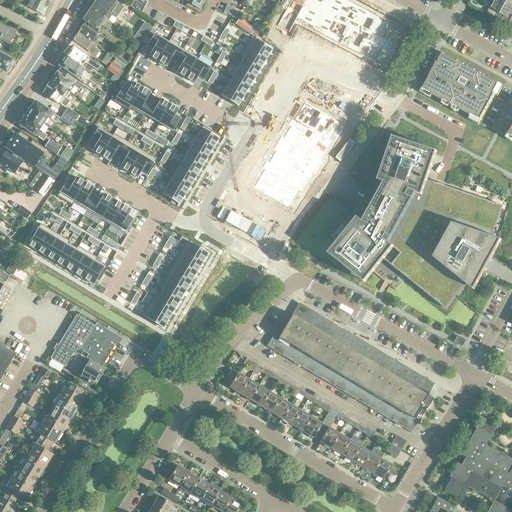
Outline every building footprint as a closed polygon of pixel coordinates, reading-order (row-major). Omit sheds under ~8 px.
[(25,0),(23,4),(27,6),(44,15),(51,0),(25,0)] [(116,18),(123,7),(118,3),(118,4),(112,0),(96,0),(90,9),(106,20),(107,19),(110,14),(116,18)] [(180,0),(187,3),(185,6),(193,9),(194,6),(200,9),(203,0),(180,0)] [(352,0),(305,0),(295,19),(386,68),(407,29),(352,0)] [(511,8),(496,0),(492,0),(488,8),(503,16),(502,17),(511,22),(511,14),(508,13),(511,8)] [(223,12),(237,19),(241,11),(227,4),(223,12)] [(108,29),(112,23),(107,19),(106,20),(90,9),(83,19),(97,29),(99,30),(102,25),(108,29)] [(235,24),(256,38),(258,35),(258,30),(239,17),(235,24)] [(0,41),(1,41),(8,45),(16,32),(0,23),(0,41)] [(78,32),(96,45),(99,41),(97,39),(100,34),(84,23),(83,25),(80,29),(78,32)] [(141,42),(148,31),(144,29),(137,40),(141,42)] [(96,45),(78,32),(76,35),(71,43),(87,53),(94,58),(99,51),(95,47),(96,45)] [(154,34),(146,47),(152,50),(148,56),(157,61),(168,43),(154,34)] [(126,52),(131,55),(139,43),(134,39),(126,52)] [(255,39),(249,49),(265,59),(271,49),(255,39)] [(168,43),(157,61),(166,66),(169,60),(174,64),(182,51),(168,43)] [(73,46),(66,55),(66,56),(81,66),(84,61),(97,70),(101,65),(88,56),(73,46)] [(249,49),(244,58),(260,68),(265,59),(249,49)] [(182,51),(174,64),(180,67),(176,72),(185,78),(196,59),(182,51)] [(0,69),(5,72),(13,60),(0,52),(0,69)] [(112,56),(107,53),(101,62),(106,65),(112,56)] [(114,53),(112,56),(121,63),(123,60),(114,53)] [(478,125),(495,94),(497,96),(503,86),(483,75),(484,74),(468,66),(467,67),(443,54),(438,63),(437,63),(423,89),(433,94),(432,95),(443,101),(444,100),(450,103),(450,104),(453,106),(454,105),(460,108),(460,109),(470,115),(468,119),(478,125)] [(58,66),(78,79),(85,69),(81,66),(66,56),(58,66)] [(244,58),(238,68),(254,77),(260,68),(244,58)] [(196,59),(185,78),(194,83),(197,77),(202,80),(210,68),(196,59)] [(111,62),(106,69),(117,76),(121,69),(111,62)] [(52,79),(70,92),(74,86),(79,89),(82,84),(77,81),(59,68),(57,71),(52,79)] [(238,68),(233,77),(249,87),(254,77),(238,68)] [(233,77),(227,86),(243,96),(249,87),(233,77)] [(70,92),(52,79),(51,80),(49,80),(47,83),(47,85),(46,87),(47,87),(43,93),(57,103),(60,105),(62,102),(66,105),(69,101),(65,98),(70,92)] [(124,84),(116,97),(130,106),(141,87),(133,82),(129,88),(124,84)] [(227,86),(221,96),(238,106),(243,96),(227,86)] [(141,87),(130,106),(144,114),(152,101),(147,98),(150,93),(141,87)] [(97,96),(94,101),(99,105),(103,100),(97,96)] [(152,101),(144,114),(158,122),(169,104),(160,99),(157,104),(152,101)] [(253,185),(253,186),(254,186),(262,191),(263,191),(268,194),(268,195),(268,194),(272,197),(273,197),(278,200),(278,201),(279,200),(287,205),(287,206),(288,206),(292,198),(295,199),(295,200),(296,200),(297,200),(298,200),(298,199),(299,198),(302,193),(302,192),(302,191),(301,190),(305,183),(306,183),(307,183),(307,182),(308,182),(312,175),(312,174),(312,173),(312,172),(314,173),(315,173),(314,173),(318,167),(319,166),(318,166),(322,160),(323,160),(322,160),(320,158),(321,158),(322,158),(322,157),(327,150),(327,149),(327,148),(327,147),(326,147),(330,140),(331,140),(331,141),(332,141),(333,140),(334,140),(334,139),(337,134),(338,133),(337,132),(337,131),(336,130),(333,129),(338,121),(338,120),(338,121),(329,116),(329,115),(324,112),(323,111),(323,112),(319,110),(319,109),(318,109),(314,106),(313,105),(313,106),(305,101),(305,100),(304,100),(304,101),(299,108),(297,107),(296,106),(295,106),(294,106),(294,107),(293,107),(293,108),(290,113),(289,114),(289,115),(290,115),(290,116),(291,117),(287,123),(286,122),(285,122),(284,123),(283,123),(283,124),(279,131),(278,132),(278,133),(278,134),(279,134),(279,135),(280,135),(276,141),(275,141),(276,142),(272,147),(271,147),(270,147),(269,148),(268,148),(264,156),(264,157),(263,157),(264,158),(264,159),(265,160),(261,166),(260,166),(259,166),(258,166),(258,167),(257,167),(254,172),(254,173),(254,174),(254,175),(255,175),(255,176),(258,177),(253,185)] [(36,101),(28,113),(44,124),(51,129),(59,117),(52,112),(36,101)] [(169,104),(158,122),(172,131),(180,118),(175,115),(178,109),(169,104)] [(64,113),(75,121),(86,129),(90,123),(68,108),(64,113)] [(44,124),(28,113),(20,125),(36,136),(35,136),(43,141),(47,135),(39,130),(44,124)] [(75,121),(64,113),(60,119),(71,126),(75,121)] [(97,129),(89,142),(95,145),(92,151),(100,156),(111,137),(97,129)] [(202,129),(196,138),(212,148),(218,138),(202,129)] [(33,166),(43,173),(48,177),(53,181),(54,181),(61,172),(53,167),(52,169),(38,159),(43,153),(14,133),(5,147),(33,166)] [(355,213),(353,214),(348,222),(344,226),(348,230),(337,243),(329,253),(364,282),(365,283),(366,283),(374,272),(384,259),(406,277),(446,309),(466,283),(469,286),(475,290),(502,240),(492,236),(502,205),(475,196),(437,184),(428,180),(438,151),(394,136),(383,165),(382,168),(379,177),(378,181),(380,182),(355,213)] [(111,137),(100,156),(109,161),(113,155),(118,158),(125,146),(111,137)] [(196,138),(191,147),(207,157),(212,148),(196,138)] [(50,139),(45,146),(57,154),(61,147),(50,139)] [(125,146),(118,158),(123,162),(120,167),(128,172),(139,154),(125,146)] [(191,147),(185,157),(201,166),(207,157),(191,147)] [(0,162),(14,173),(21,163),(4,152),(3,154),(0,154),(0,162)] [(139,154),(128,172),(137,178),(140,172),(146,175),(153,162),(139,154)] [(185,157),(179,166),(196,176),(201,166),(185,157)] [(179,166),(174,175),(190,185),(196,176),(179,166)] [(32,189),(34,191),(42,197),(53,181),(43,173),(32,189)] [(174,175),(168,185),(185,194),(190,185),(174,175)] [(67,179),(59,192),(74,201),(85,182),(76,177),(73,183),(67,179)] [(85,182),(74,201),(88,209),(95,196),(90,193),(93,187),(85,182)] [(168,185),(163,194),(179,204),(185,194),(168,185)] [(95,196),(88,209),(101,217),(112,199),(104,194),(100,199),(95,196)] [(112,199),(101,217),(111,223),(122,204),(112,199)] [(16,210),(18,212),(25,218),(31,212),(21,204),(16,210)] [(122,204),(111,223),(125,231),(133,219),(127,215),(130,210),(122,204)] [(38,228),(28,245),(37,251),(48,234),(38,228)] [(48,234),(37,251),(47,256),(57,239),(48,234)] [(57,239),(47,256),(56,262),(66,245),(57,239)] [(190,243),(184,252),(202,263),(208,253),(190,243)] [(66,245),(56,262),(65,267),(75,250),(66,245)] [(75,250),(65,267),(74,273),(85,256),(75,250)] [(184,252),(179,262),(196,272),(202,263),(184,252)] [(85,256),(74,273),(84,279),(94,261),(85,256)] [(94,261),(84,279),(93,284),(104,267),(94,261)] [(179,262),(173,271),(191,281),(196,272),(179,262)] [(10,264),(6,271),(12,275),(17,268),(10,264)] [(10,275),(0,269),(0,279),(5,282),(10,275)] [(173,271),(168,280),(185,290),(191,281),(173,271)] [(168,280),(162,289),(180,300),(185,290),(168,280)] [(0,306),(10,290),(0,283),(0,306)] [(162,289),(157,299),(174,309),(180,300),(162,289)] [(157,299),(151,308),(168,318),(174,309),(157,299)] [(281,322),(267,346),(407,430),(422,405),(426,408),(427,408),(433,398),(427,395),(432,387),(353,340),(328,325),(325,330),(305,317),(303,310),(297,306),(286,325),(281,322)] [(151,308),(145,318),(163,328),(168,318),(151,308)] [(76,314),(50,358),(65,367),(74,351),(78,354),(81,350),(88,354),(85,358),(88,360),(79,375),(81,377),(80,380),(79,380),(81,381),(85,384),(87,380),(96,385),(105,370),(101,368),(118,339),(106,332),(104,335),(100,334),(93,330),(95,326),(76,314)] [(454,342),(462,347),(465,340),(457,335),(454,342)] [(0,382),(16,353),(0,343),(0,382)] [(247,358),(243,364),(253,371),(258,364),(247,358)] [(253,371),(252,373),(257,376),(260,371),(266,374),(268,370),(258,364),(253,371)] [(52,373),(42,367),(38,374),(39,374),(34,383),(39,386),(44,377),(48,380),(52,373)] [(240,393),(249,379),(238,373),(231,369),(223,382),(230,385),(229,387),(240,393)] [(268,370),(266,374),(276,381),(279,376),(268,370)] [(68,373),(66,377),(78,385),(81,381),(79,380),(80,380),(68,373)] [(279,376),(276,381),(286,387),(289,383),(279,376)] [(249,379),(240,393),(250,400),(259,385),(249,379)] [(83,391),(68,382),(65,387),(64,387),(62,386),(56,396),(76,408),(82,398),(80,396),(83,391)] [(39,386),(34,383),(30,389),(29,389),(26,394),(36,401),(40,395),(36,392),(39,386)] [(297,393),(300,389),(289,383),(286,387),(297,393)] [(259,385),(250,400),(261,406),(269,392),(259,385)] [(300,389),(297,393),(308,400),(310,395),(300,389)] [(269,392),(261,406),(267,410),(267,412),(270,413),(270,412),(271,412),(280,398),(269,392)] [(20,406),(25,410),(28,405),(32,407),(36,401),(26,394),(22,401),(22,402),(20,406)] [(318,406),(321,402),(310,395),(308,400),(318,406)] [(51,409),(69,420),(76,408),(56,396),(52,402),(54,403),(51,409)] [(280,398),(271,412),(278,416),(277,418),(280,420),(281,418),(282,419),(290,404),(280,398)] [(321,402),(318,406),(329,412),(331,408),(321,402)] [(290,404),(282,419),(288,422),(287,424),(291,426),(292,425),(301,411),(290,404)] [(25,410),(20,406),(14,416),(13,416),(10,422),(20,428),(23,422),(19,419),(25,410)] [(326,416),(324,420),(331,424),(336,416),(346,422),(349,418),(331,408),(329,412),(326,416)] [(42,420),(62,432),(69,420),(51,409),(47,416),(45,415),(42,420)] [(301,411),(292,425),(298,429),(297,430),(301,432),(302,431),(303,431),(311,417),(301,411)] [(311,417),(303,431),(313,438),(317,432),(323,436),(329,427),(331,424),(324,420),(322,423),(311,417)] [(449,477),(451,478),(444,491),(461,500),(468,487),(493,501),(487,511),(511,511),(511,458),(509,457),(486,444),(497,425),(482,417),(469,441),(465,439),(457,453),(465,457),(461,465),(457,463),(449,477)] [(349,418),(346,422),(357,429),(359,425),(349,418)] [(35,437),(50,446),(53,442),(55,443),(62,432),(42,420),(35,431),(37,432),(36,432),(38,433),(35,437)] [(1,437),(7,441),(12,432),(16,434),(20,428),(10,422),(6,428),(6,429),(1,437)] [(359,425),(357,429),(367,435),(369,431),(359,425)] [(331,448),(339,433),(329,427),(323,436),(320,441),(321,442),(320,444),(323,446),(324,444),(331,448)] [(369,431),(367,435),(378,441),(380,437),(369,431)] [(339,433),(331,448),(330,449),(333,451),(334,450),(341,454),(350,440),(339,433)] [(393,440),(404,446),(406,441),(396,435),(393,440)] [(27,453),(47,464),(53,454),(47,451),(50,446),(35,437),(32,442),(33,442),(27,453)] [(380,437),(378,441),(388,447),(390,443),(380,437)] [(350,440),(341,454),(341,456),(344,458),(345,457),(351,460),(360,446),(350,440)] [(404,446),(393,440),(391,444),(401,450),(404,446)] [(390,443),(388,447),(386,450),(397,457),(401,450),(391,444),(390,443)] [(360,446),(351,460),(350,462),(354,464),(355,462),(362,467),(371,452),(360,446)] [(371,452),(362,467),(372,473),(381,459),(371,452)] [(22,466),(40,476),(47,464),(27,453),(23,459),(25,460),(22,466)] [(381,459),(372,473),(383,480),(392,465),(381,459)] [(179,486),(188,472),(177,465),(168,479),(179,486)] [(12,476),(33,488),(40,476),(22,466),(18,472),(16,471),(12,476)] [(188,472),(179,486),(190,492),(199,478),(188,472)] [(5,492),(18,501),(21,497),(26,500),(33,488),(12,476),(6,487),(7,488),(5,492)] [(199,478),(190,492),(201,499),(209,485),(199,478)] [(209,485),(201,499),(211,505),(220,491),(219,491),(220,489),(215,486),(214,488),(209,485)] [(163,488),(160,493),(171,500),(174,494),(163,488)] [(220,491),(211,505),(223,511),(231,498),(220,491)] [(0,510),(3,511),(13,511),(17,507),(15,506),(18,501),(5,492),(2,497),(0,496),(0,510)] [(174,494),(171,500),(175,503),(179,497),(174,494)] [(173,504),(159,496),(152,507),(161,511),(170,511),(171,511),(169,510),(173,504)] [(452,511),(455,507),(438,497),(429,511),(452,511)] [(236,511),(242,504),(231,498),(223,511),(222,511),(236,511)]
